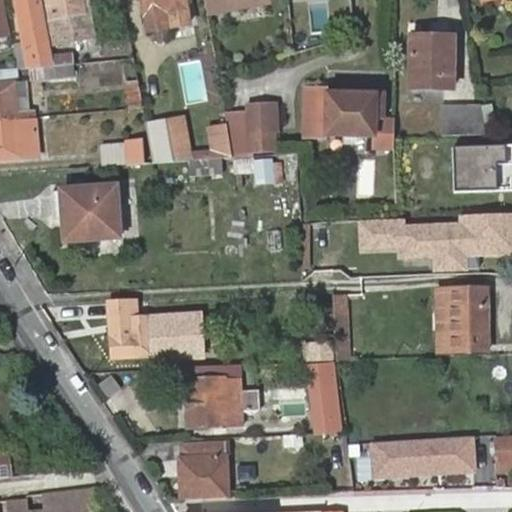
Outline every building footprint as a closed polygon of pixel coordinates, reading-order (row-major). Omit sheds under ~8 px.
[(11,45),(15,69),(45,67),(53,66),(51,54),(41,0),(15,0),(23,44),(11,45)] [(48,0),(51,18),(56,43),(94,36),(90,11),(85,12),(82,0),(48,0)] [(182,0),(141,0),(144,16),(161,14),(184,10),(182,0)] [(205,0),(208,14),(269,4),(268,0),(205,0)] [(144,16),(147,33),(164,30),(161,14),(144,16)] [(411,34),(410,87),(454,86),(454,35),(411,34)] [(51,54),(53,66),(70,65),(76,64),(74,53),(51,54)] [(53,66),(45,67),(46,76),(71,75),(70,65),(53,66)] [(0,70),(0,121),(28,120),(32,119),(31,109),(17,110),(14,69),(0,70)] [(135,84),(124,84),(129,112),(140,111),(135,84)] [(305,87),(303,134),(370,137),(372,116),(381,117),(382,91),(305,87)] [(445,134),(487,133),(482,104),(445,105),(445,134)] [(248,110),(249,124),(270,122),(268,108),(248,110)] [(28,120),(0,121),(0,158),(32,157),(28,120)] [(183,120),(163,123),(169,162),(190,160),(183,120)] [(163,123),(143,126),(149,163),(169,162),(163,123)] [(229,158),(248,156),(248,149),(271,148),(270,132),(225,135),(229,158)] [(102,166),(129,165),(145,163),(143,141),(126,142),(127,144),(101,146),(102,166)] [(511,146),(456,148),(457,194),(511,192),(511,146)] [(235,158),(234,174),(255,175),(256,159),(235,158)] [(223,159),(193,160),(193,176),(223,175),(223,159)] [(284,184),(286,161),(258,159),(257,182),(284,184)] [(52,193),(53,221),(62,222),(62,242),(116,239),(114,190),(52,193)] [(405,219),(360,221),(360,251),(404,250),(405,261),(436,260),(437,275),(471,274),(471,258),(511,256),(511,213),(459,215),(460,223),(407,224),(405,219)] [(487,350),(487,287),(450,288),(451,351),(487,350)] [(451,351),(450,288),(436,289),(437,352),(451,351)] [(351,294),(334,294),(333,359),(351,359),(351,294)] [(136,318),(135,301),(108,302),(110,363),(202,359),(200,315),(136,318)] [(293,350),(294,362),(332,361),(331,348),(293,350)] [(310,367),(313,387),(336,384),(333,364),(310,367)] [(226,367),(184,369),(187,428),(239,425),(238,377),(226,377),(226,367)] [(312,391),(318,434),(343,433),(337,388),(312,391)] [(476,436),(370,443),(372,480),(478,473),(476,436)] [(511,441),(493,442),(494,464),(511,463),(511,441)] [(182,500),(235,498),(235,487),(227,487),(226,454),(211,454),(211,444),(180,445),(182,500)] [(230,444),(211,444),(211,454),(226,454),(230,454),(230,444)] [(0,460),(0,476),(10,476),(8,459),(0,460)] [(95,511),(93,488),(66,492),(67,511),(95,511)] [(45,511),(40,511),(27,511),(27,500),(9,501),(8,511),(67,511),(66,492),(44,494),(45,511)]
